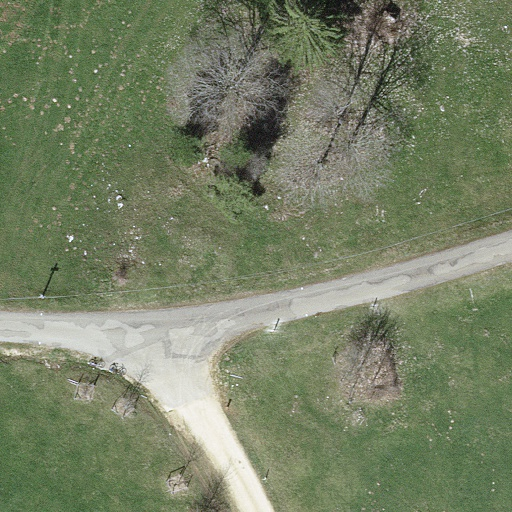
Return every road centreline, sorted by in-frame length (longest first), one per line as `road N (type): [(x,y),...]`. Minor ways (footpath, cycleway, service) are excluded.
road 1 (unclassified): [(0,326),(150,327),(251,314),(511,245)]
road 2 (track): [(253,511),(150,327)]
